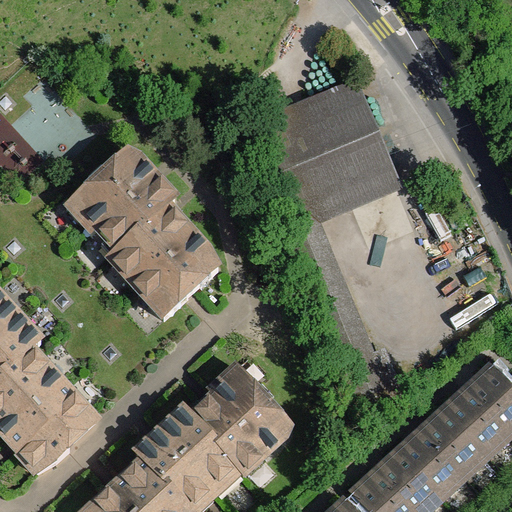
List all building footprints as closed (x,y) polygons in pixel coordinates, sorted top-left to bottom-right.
[(312,209),(392,176),(360,102),(268,140),(281,172),(299,215),(312,209)] [(128,156),(73,207),(118,257),(169,211),(177,203),(141,164),(128,156)] [(392,405),(312,209),(299,215),(281,172),(265,180),(364,417),(392,405)] [(169,211),(118,257),(110,263),(164,324),(220,275),(209,254),(169,211)] [(0,301),(0,384),(33,356),(42,346),(0,301)] [(94,424),(33,356),(0,384),(0,432),(38,475),(94,424)] [(511,393),(493,372),(469,393),(511,439),(511,437),(511,393)] [(244,375),(192,421),(238,471),(246,479),(287,441),(293,431),(244,375)] [(469,393),(446,414),(488,460),(511,439),(469,393)] [(188,511),(194,511),(238,471),(192,421),(187,413),(138,458),(145,465),(188,511)] [(446,414),(424,435),(465,480),(488,460),(446,414)] [(424,435),(401,455),(443,501),(465,480),(424,435)] [(401,455),(379,476),(411,511),(430,511),(443,501),(401,455)] [(188,511),(145,465),(92,511),(188,511)] [(411,511),(379,476),(356,497),(369,511),(411,511)]
